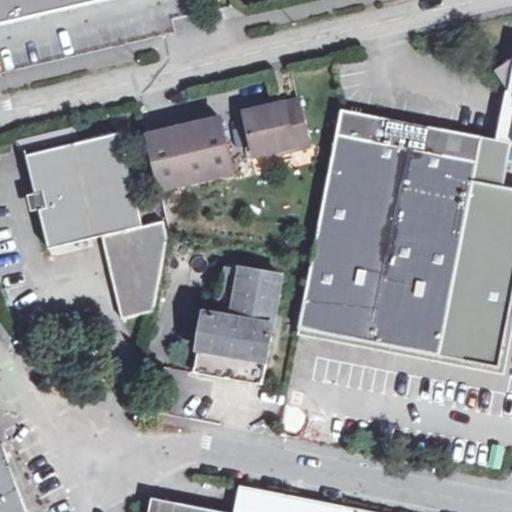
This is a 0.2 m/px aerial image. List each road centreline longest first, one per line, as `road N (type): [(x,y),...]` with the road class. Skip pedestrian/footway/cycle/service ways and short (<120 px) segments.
road 1 (unclassified): [(0,354),(59,416),(89,434),(501,511)]
road 2 (unclassified): [(474,0),(0,96)]
